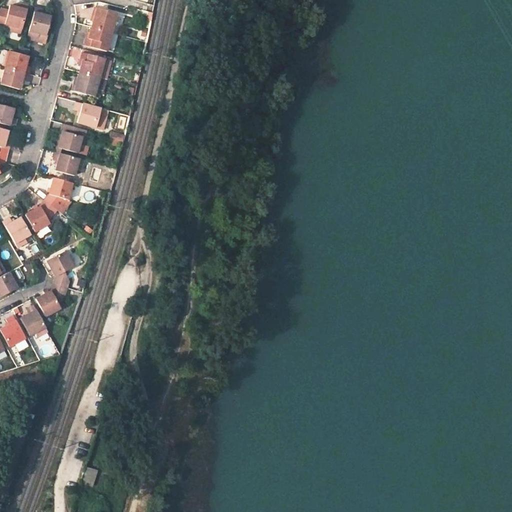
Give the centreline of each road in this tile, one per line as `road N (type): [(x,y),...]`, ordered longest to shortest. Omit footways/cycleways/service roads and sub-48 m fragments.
road 1 (track): [(192,0),(141,219),(151,266),(131,351),(155,431),(130,511)]
road 2 (residential): [(62,0),(65,19),(22,182),(0,195)]
